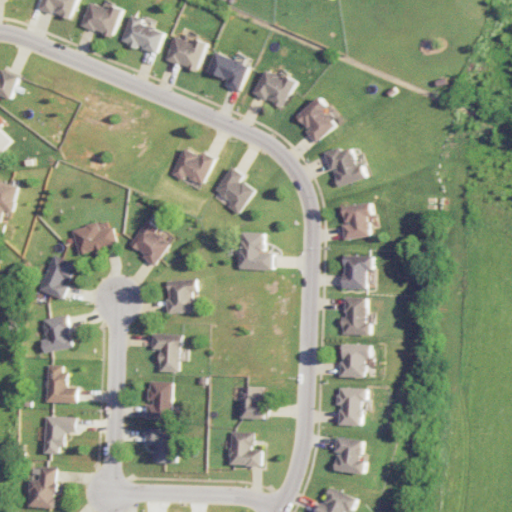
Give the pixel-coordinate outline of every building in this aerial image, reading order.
[(74,19),(80,0),(45,0),(43,9),(57,14),(74,19)] [(113,4),(111,9),(94,1),(84,25),(114,37),(126,9),(113,4)] [(167,32),(144,23),(146,18),(134,14),(123,42),(140,48),(141,46),(159,53),(167,32)] [(168,61),(200,71),(208,42),(196,38),(195,42),(175,36),(168,61)] [(242,91),(252,66),(217,51),(209,71),(229,80),(227,85),(242,91)] [(0,94),(12,99),(22,76),(3,67),(1,73),(0,72),(0,94)] [(255,93),(268,100),(269,98),(285,107),(299,81),(288,75),(286,78),(268,69),(255,93)] [(299,115),(311,129),(308,131),(318,143),(342,123),(320,97),(299,115)] [(0,154),(14,140),(0,127),(0,154)] [(369,178),(366,164),(360,166),(355,145),(327,152),(332,170),(336,169),(340,186),(369,178)] [(215,157),(201,151),(200,155),(182,148),(171,175),(183,180),(184,177),(203,185),(215,157)] [(215,192),(230,201),(226,207),(239,214),(255,189),(240,180),(244,174),(230,166),(215,192)] [(20,186),(0,180),(0,222),(1,223),(4,209),(13,212),(20,186)] [(373,236),(371,216),(375,215),(374,202),(343,206),(346,239),(373,236)] [(131,246),(158,264),(171,243),(157,233),(160,227),(148,220),(131,246)] [(72,229),(79,254),(118,244),(114,227),(100,230),(98,222),(72,229)] [(275,269),(275,252),(266,252),(266,232),(242,232),(242,268),(275,269)] [(76,264),(53,254),(39,289),(62,299),(69,284),(68,283),(76,264)] [(369,289),(369,269),(376,270),(376,256),(345,255),(344,288),(369,289)] [(197,312),(196,292),(200,292),(200,279),(168,280),(169,313),(197,312)] [(369,297),(346,297),(346,317),(344,317),(343,334),(372,334),(372,323),(368,323),(369,297)] [(43,352),(73,348),(68,315),(42,319),(45,339),(41,339),(43,352)] [(183,334),(153,333),(153,349),(161,349),(161,371),(182,371),(183,334)] [(368,377),(369,358),(373,359),(374,345),(343,343),(342,376),(368,377)] [(78,402),(78,387),(65,387),(66,365),(47,364),(46,402),(78,402)] [(146,419),(173,419),(174,381),(149,381),(149,402),(147,402),(146,419)] [(243,418),(268,418),(269,386),(243,386),(243,418)] [(341,424),(364,425),(365,400),(369,400),(369,388),(340,387),(339,404),(342,404),(341,424)] [(45,453),(64,453),(64,432),(76,432),(77,417),(45,416),(45,453)] [(177,462),(178,429),(146,428),(146,444),(155,445),(154,462),(177,462)] [(263,465),(263,449),(256,449),(256,431),(231,431),(231,465),(263,465)] [(366,440),(339,437),(337,453),(339,453),(337,470),(367,474),(369,461),(364,460),(366,440)] [(57,467),(40,466),(39,480),(29,479),(28,506),(55,508),(57,467)] [(321,511),(348,511),(350,509),(356,511),(360,497),(330,487),(321,511)]
